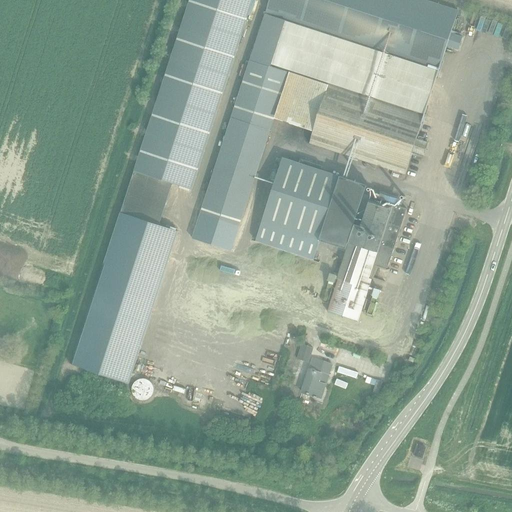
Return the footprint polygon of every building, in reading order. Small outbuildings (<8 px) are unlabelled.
[(191,190),(252,0),(189,0),(134,171),(168,182),(191,190)] [(458,11),(424,0),(269,0),(265,14),(285,21),(438,72),(446,46),(458,50),(462,37),(451,33),(458,11)] [(265,14),(200,211),(239,226),(277,113),(282,95),(288,71),(270,66),(285,21),(265,14)] [(438,72),(285,21),(270,66),(288,71),(424,114),(438,72)] [(424,114),(288,71),(282,95),(321,108),(309,143),(405,174),(412,151),(424,155),(428,143),(416,139),(424,114)] [(365,196),(363,195),(367,185),(282,157),(261,222),(319,241),(348,250),(365,196)] [(134,171),(71,365),(128,384),(178,231),(159,225),(172,183),(134,171)] [(387,268),(406,209),(365,195),(365,196),(348,250),(328,311),(357,321),(376,265),(387,268)] [(200,214),(192,239),(231,251),(239,226),(200,214)] [(319,241),(261,222),(255,241),(313,260),(319,241)] [(375,292),(382,293),(384,284),(377,282),(375,292)] [(414,317),(419,318),(422,302),(417,301),(414,317)] [(307,362),(311,347),(300,344),(295,358),(307,362)] [(320,398),(330,364),(311,358),(300,392),(320,398)] [(259,374),(271,377),(276,362),(264,359),(259,374)] [(242,363),(240,367),(253,371),(255,367),(242,363)] [(419,456),(422,445),(415,443),(412,454),(419,456)]
